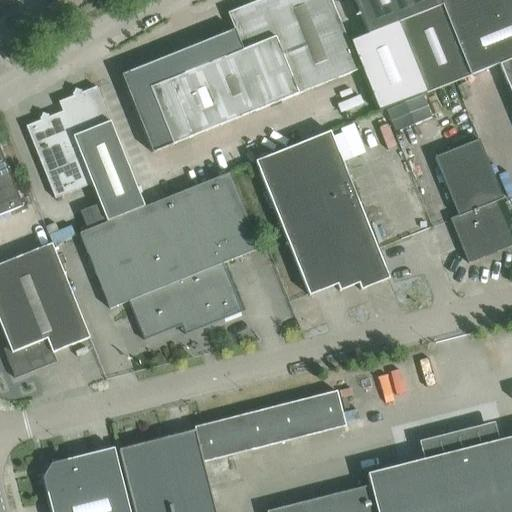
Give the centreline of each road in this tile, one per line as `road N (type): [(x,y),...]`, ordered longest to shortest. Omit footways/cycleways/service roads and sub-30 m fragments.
road 1 (unclassified): [(0,436),(511,303)]
road 2 (unclassified): [(0,87),(155,0)]
